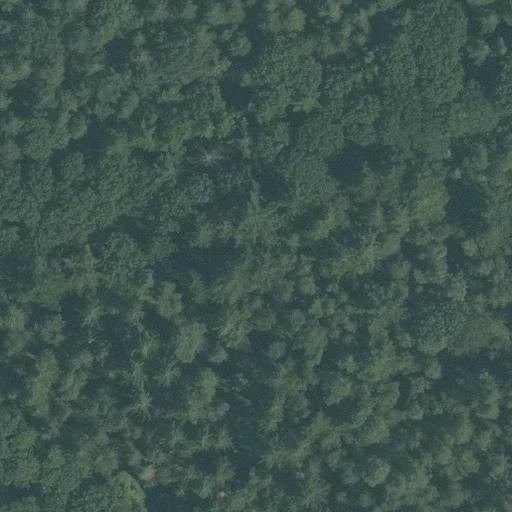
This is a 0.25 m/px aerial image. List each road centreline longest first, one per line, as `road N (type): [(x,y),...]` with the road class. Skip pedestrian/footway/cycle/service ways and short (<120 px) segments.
road 1 (track): [(0,258),(511,100)]
road 2 (track): [(39,0),(117,221)]
